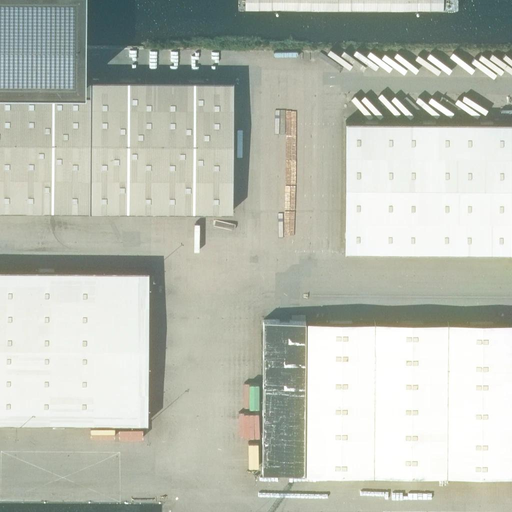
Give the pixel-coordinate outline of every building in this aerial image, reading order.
[(0,0),(0,68),(87,69),(87,55),(87,0),(0,0)] [(232,211),(233,70),(194,70),(125,70),(87,69),(53,69),(0,68),(0,209),(52,210),(127,210),(193,211),(232,211)] [(511,251),(511,121),(485,121),(429,121),(372,120),(345,120),(344,250),(369,250),(428,251),(484,251),(511,251)] [(148,296),(148,269),(46,268),(0,267),(0,420),(45,421),(147,422),(147,389),(148,296)] [(236,325),(260,326),(261,311),(236,310),(236,325)] [(511,473),(511,321),(482,321),(449,321),(449,322),(445,322),(445,321),(410,320),(376,320),(376,322),(372,322),(372,320),(339,320),(307,320),(305,320),(305,319),(281,319),(263,319),(262,472),(281,472),(304,472),(304,471),(306,471),(306,472),(338,472),(371,473),(371,471),(375,471),(375,473),(410,473),(444,473),(444,471),(448,471),(448,473),(481,473),(511,473)] [(260,403),(259,381),(244,381),(244,404),(260,403)] [(234,433),(260,432),(260,408),(234,408),(234,433)] [(244,440),(243,464),(258,464),(259,441),(244,440)]
